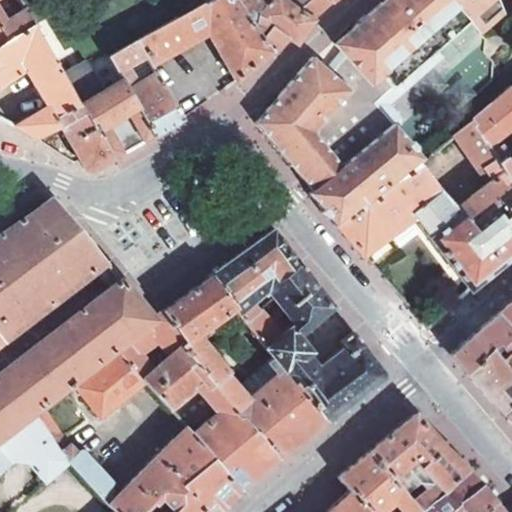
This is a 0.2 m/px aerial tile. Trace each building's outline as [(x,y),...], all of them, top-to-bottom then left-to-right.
[(233,0),(202,0),(136,40),(144,54),(149,63),(206,33),(237,82),(270,53),(233,0)] [(233,0),(270,53),(280,44),(287,38),(297,45),(314,20),(308,19),(329,0),(233,0)] [(331,71),(316,56),(288,88),(258,123),(313,193),(309,196),(334,226),(418,163),(421,161),(399,133),(401,118),(390,105),(418,83),(418,82),(435,69),(449,85),(444,89),(447,93),(458,83),(472,100),(501,76),(485,57),(486,47),(480,40),(500,20),(492,0),(381,0),(367,13),(333,43),(343,53),(331,71)] [(22,7),(0,22),(0,28),(7,40),(32,23),(22,7)] [(11,126),(37,140),(58,128),(60,127),(60,125),(55,118),(101,91),(100,90),(83,60),(62,73),(32,23),(7,40),(0,44),(0,84),(21,70),(44,106),(11,126)] [(119,80),(118,80),(152,136),(156,134),(181,120),(153,70),(137,79),(127,64),(144,54),(136,40),(106,58),(119,80)] [(314,55),(316,56),(331,71),(343,53),(333,43),(331,40),(314,55)] [(418,82),(418,83),(432,100),(444,89),(449,85),(435,69),(418,82)] [(79,163),(82,167),(91,173),(118,157),(149,140),(153,138),(152,136),(118,80),(117,80),(100,90),(101,91),(55,118),(60,125),(60,127),(58,128),(74,154),(79,163)] [(458,83),(447,93),(443,97),(455,113),(472,100),(458,83)] [(511,91),(511,90),(470,122),(511,182),(511,91)] [(412,218),(468,289),(511,254),(511,253),(511,182),(470,122),(452,136),(480,174),(483,174),(487,172),(493,180),(455,208),(418,163),(334,226),(363,259),(369,254),(367,252),(412,218)] [(0,341),(105,263),(51,196),(0,233),(0,341)] [(272,229),(208,275),(232,306),(237,312),(238,313),(249,304),(265,291),(299,265),(272,229)] [(245,321),(273,356),(325,421),(384,375),(355,337),(351,332),(339,342),(315,360),(310,353),(297,336),(332,307),(329,303),(299,265),(265,291),(273,300),(293,324),(289,327),(279,336),(259,311),(256,312),(245,321)] [(0,367),(1,369),(120,277),(112,266),(0,352),(0,367)] [(194,337),(232,306),(208,275),(160,312),(181,340),(184,344),(194,337)] [(0,371),(0,434),(31,411),(40,404),(64,385),(69,382),(115,347),(152,319),(119,280),(0,371)] [(511,299),(495,314),(511,331),(511,299)] [(249,304),(238,313),(245,321),(256,312),(249,304)] [(232,306),(194,337),(199,343),(237,312),(232,306)] [(120,352),(145,381),(169,409),(193,388),(211,413),(189,433),(238,488),(248,480),(277,456),(178,344),(181,340),(160,312),(152,319),(115,347),(120,352)] [(499,361),(511,349),(511,331),(495,314),(475,332),(449,354),(500,413),(509,405),(497,389),(502,384),(511,376),(499,361)] [(178,344),(277,456),(302,437),(325,421),(273,356),(266,361),(275,372),(245,396),(236,385),(205,350),(199,343),(194,337),(184,344),(181,340),(178,344)] [(511,375),(511,349),(499,361),(511,376),(511,375)] [(120,352),(74,387),(99,418),(145,381),(120,352)] [(275,372),(266,361),(236,385),(245,396),(275,372)] [(509,405),(511,402),(511,395),(502,384),(497,389),(509,405)] [(500,413),(511,426),(511,402),(509,405),(500,413)] [(57,452),(58,453),(65,445),(40,404),(31,411),(57,452)] [(0,469),(10,461),(27,463),(43,481),(66,462),(58,453),(57,452),(31,411),(0,434),(0,469)] [(415,511),(419,511),(466,472),(447,454),(442,449),(435,441),(415,415),(368,453),(399,492),(418,477),(428,490),(409,505),(415,511)] [(75,451),(67,444),(65,445),(58,453),(66,462),(113,511),(215,511),(228,498),(238,488),(189,433),(184,427),(115,495),(108,487),(110,484),(110,482),(80,451),(77,449),(75,451)] [(415,511),(409,505),(399,492),(368,453),(361,459),(337,479),(348,492),(349,492),(365,511),(383,511),(393,505),(398,511),(415,511)] [(419,511),(449,511),(480,487),(470,476),(466,472),(419,511)] [(483,511),(494,503),(490,499),(480,487),(449,511),(483,511)] [(365,511),(349,492),(348,492),(340,500),(330,510),(327,511),(365,511)] [(483,511),(501,511),(498,507),(494,503),(483,511)]
